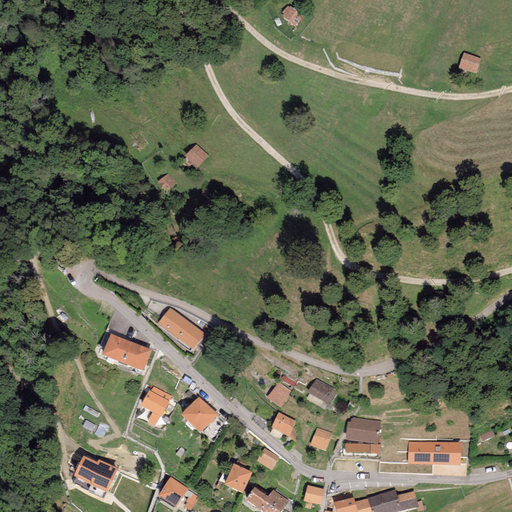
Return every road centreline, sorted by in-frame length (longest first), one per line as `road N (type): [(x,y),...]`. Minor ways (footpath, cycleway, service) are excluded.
road 1 (unclassified): [(409,358),(372,371),(339,371),(93,270),(80,274),(83,284),(117,304),(302,469),(419,480),(511,474)]
road 2 (track): [(178,0),(226,107),(309,189),(345,262),(427,282),(511,269)]
road 3 (track): [(511,89),(435,96),(314,69),(277,53),(221,0)]
road 4 (track): [(511,295),(409,358)]
